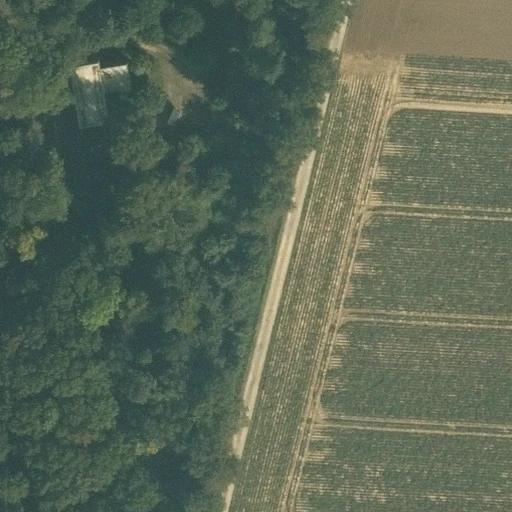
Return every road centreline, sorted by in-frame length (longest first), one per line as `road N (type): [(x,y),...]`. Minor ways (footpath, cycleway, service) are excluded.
road 1 (track): [(219,511),(344,0)]
road 2 (unclassified): [(111,511),(61,94)]
